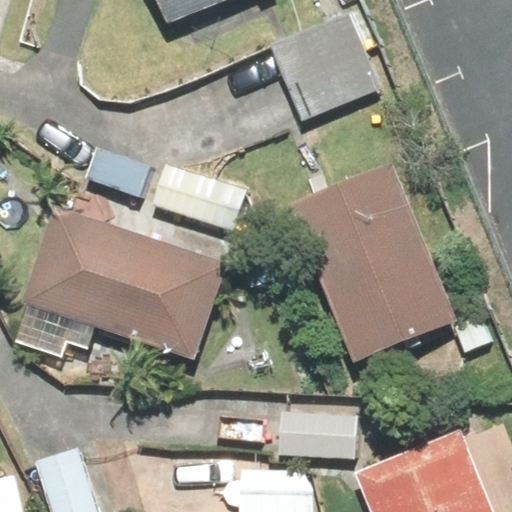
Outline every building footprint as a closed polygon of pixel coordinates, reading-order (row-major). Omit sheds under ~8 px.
[(185,0),(158,0),(161,8),(185,0)] [(380,77),(344,1),(267,38),(303,113),(380,77)] [(161,156),(152,194),(242,215),(257,152),(205,140),(200,165),(161,156)] [(396,164),(300,207),(378,377),(474,333),(396,164)] [(64,215),(31,314),(209,373),(242,274),(64,215)] [(356,406),(279,400),(276,442),(353,448),(356,406)] [(389,511),(511,511),(511,505),(483,433),(375,476),(389,511)] [(100,511),(78,436),(32,450),(50,511),(100,511)] [(306,464),(236,459),(233,501),(303,506),(306,464)]
